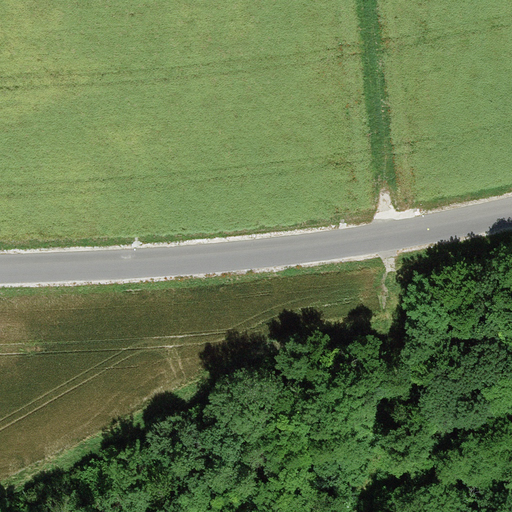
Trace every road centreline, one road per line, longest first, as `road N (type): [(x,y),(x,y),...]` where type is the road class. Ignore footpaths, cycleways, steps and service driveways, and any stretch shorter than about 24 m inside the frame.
road 1 (tertiary): [(0,266),(238,252),(416,230),(511,206)]
road 2 (track): [(382,234),(363,0)]
